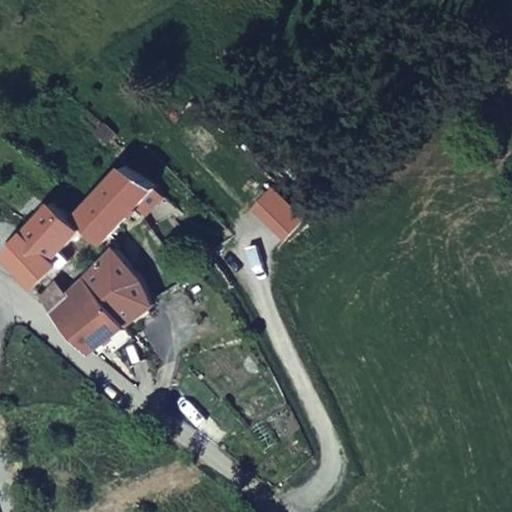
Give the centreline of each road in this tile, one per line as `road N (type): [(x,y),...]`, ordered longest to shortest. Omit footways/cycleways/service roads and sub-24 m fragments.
road 1 (unclassified): [(0,292),(138,408),(236,472),(274,511)]
road 2 (unknown): [(138,408),(159,354),(164,299),(127,239)]
